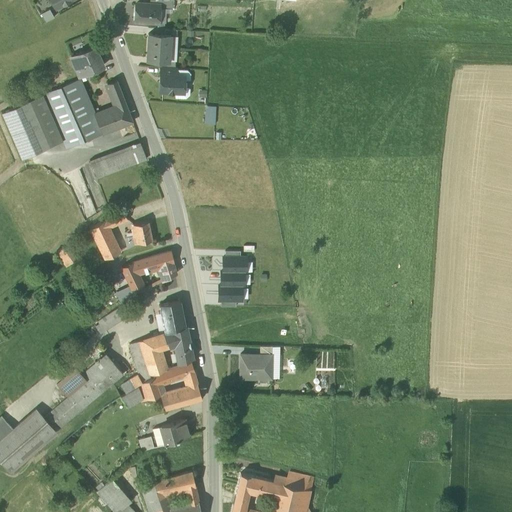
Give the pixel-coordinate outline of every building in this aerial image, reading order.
[(49,0),(56,11),(75,0),(49,0)] [(173,0),(149,0),(150,5),(159,5),(159,9),(173,9),(173,0)] [(150,5),(136,4),(135,21),(158,23),(159,9),(159,5),(150,5)] [(50,11),(42,16),(46,23),(54,19),(50,11)] [(164,35),(149,34),(147,60),(162,60),(169,61),(169,60),(171,36),(171,35),(164,35)] [(95,49),(71,59),(79,77),(103,67),(95,49)] [(175,67),(162,66),(161,74),(162,75),(176,75),(176,67),(175,67)] [(176,75),(162,75),(162,83),(160,83),(160,91),(184,92),(185,75),(176,75)] [(81,81),(30,102),(50,148),(62,143),(65,150),(102,135),(95,116),(86,94),(81,81)] [(125,103),(116,81),(108,84),(117,107),(125,103)] [(30,102),(2,114),(22,160),(50,148),(30,102)] [(117,107),(95,116),(102,135),(132,122),(125,103),(117,107)] [(205,107),(204,122),(214,122),(215,107),(205,107)] [(141,144),(91,165),(96,179),(136,164),(133,158),(144,153),(141,144)] [(144,153),(133,158),(136,164),(146,159),(144,153)] [(123,211),(105,220),(109,228),(127,220),(123,211)] [(105,220),(90,229),(105,260),(120,252),(109,228),(105,220)] [(148,222),(133,225),(135,232),(138,243),(138,244),(152,240),(148,222)] [(135,232),(127,234),(128,237),(124,238),(127,249),(138,243),(135,232)] [(72,271),(81,265),(74,252),(65,258),(72,271)] [(170,252),(158,255),(146,259),(150,271),(162,267),(173,263),(170,252)] [(225,257),(223,257),(223,271),(221,271),(221,285),(219,285),(218,300),(220,300),(236,300),(241,300),(242,286),(244,286),(244,272),(246,272),(246,257),(240,257),(225,257)] [(146,259),(133,264),(138,274),(150,271),(146,259)] [(173,263),(162,267),(164,274),(165,277),(160,279),(162,282),(175,274),(173,263)] [(133,264),(122,269),(135,295),(146,291),(138,274),(133,264)] [(180,301),(159,305),(165,333),(184,326),(180,301)] [(121,306),(97,321),(104,332),(128,316),(121,306)] [(184,326),(165,333),(168,347),(174,345),(178,364),(192,358),(185,326),(184,326)] [(168,347),(165,333),(156,335),(161,349),(168,347)] [(156,335),(139,341),(149,376),(150,375),(153,374),(157,372),(153,358),(163,355),(161,349),(156,335)] [(139,341),(129,344),(141,383),(151,378),(150,375),(149,376),(139,341)] [(272,346),(259,345),(259,354),(272,354),(272,346)] [(335,351),(317,350),(317,369),(335,369),(335,351)] [(106,354),(82,374),(87,380),(68,397),(44,418),(56,432),(123,374),(106,354)] [(259,354),(240,354),(240,378),(272,378),(272,354),(259,354)] [(163,355),(153,358),(157,372),(167,369),(163,355)] [(190,361),(166,370),(169,380),(186,374),(194,371),(193,369),(190,361)] [(82,374),(74,366),(55,382),(68,397),(87,380),(82,374)] [(166,370),(160,372),(163,382),(169,380),(166,370)] [(194,371),(186,374),(189,386),(161,394),(160,394),(165,407),(164,408),(165,409),(201,398),(194,371)] [(160,372),(154,375),(154,378),(157,385),(163,382),(160,372)] [(117,389),(121,395),(141,383),(139,376),(117,389)] [(154,378),(139,384),(145,400),(161,397),(160,394),(157,385),(154,378)] [(145,400),(139,384),(121,395),(129,409),(145,400)] [(13,429),(0,440),(0,459),(10,471),(56,432),(44,418),(36,409),(13,429)] [(2,416),(0,417),(0,440),(13,429),(2,416)] [(184,419),(160,426),(165,443),(189,436),(184,419)] [(160,426),(152,428),(157,446),(165,443),(160,426)] [(151,435),(138,439),(141,450),(154,447),(151,435)] [(158,458),(153,460),(155,470),(161,468),(158,458)] [(164,478),(161,468),(155,470),(158,480),(159,480),(164,478)] [(164,478),(159,480),(163,491),(183,486),(183,488),(186,487),(195,485),(191,470),(190,470),(164,478)] [(314,477),(290,471),(288,477),(286,484),(310,489),(314,477)] [(251,476),(240,473),(234,497),(246,500),(248,490),(251,476)] [(288,477),(274,473),(273,481),(282,483),(286,484),(288,477)] [(269,480),(251,476),(248,490),(266,494),(269,480)] [(131,500),(111,478),(96,491),(114,511),(117,511),(127,503),(131,500)] [(158,480),(147,483),(155,509),(156,511),(160,511),(169,510),(167,504),(163,491),(159,480),(158,480)] [(273,481),(269,480),(266,494),(279,497),(282,483),(273,481)] [(147,483),(141,485),(149,511),(155,509),(147,483)] [(286,484),(282,483),(279,497),(275,511),(309,511),(307,507),(311,490),(310,489),(286,484)] [(195,485),(186,487),(187,494),(196,492),(195,485)] [(196,492),(187,494),(188,498),(189,503),(198,501),(196,492)] [(242,511),(246,500),(234,497),(231,511),(242,511)] [(188,498),(167,504),(169,510),(189,503),(188,498)] [(169,510),(160,511),(200,511),(198,501),(189,503),(169,510)] [(134,511),(127,503),(117,511),(134,511)]
